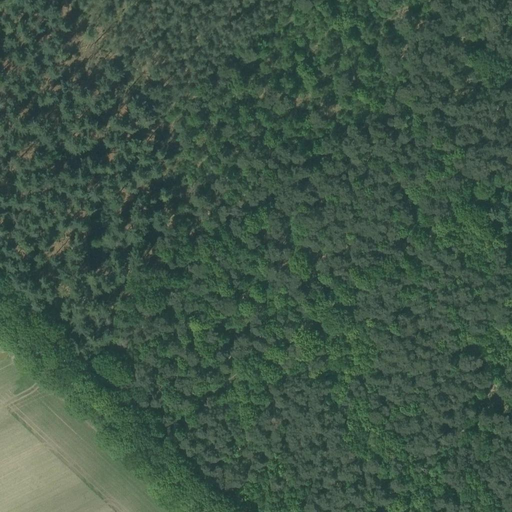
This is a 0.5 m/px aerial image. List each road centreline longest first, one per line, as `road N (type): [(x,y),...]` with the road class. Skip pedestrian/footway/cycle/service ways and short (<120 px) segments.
road 1 (track): [(511,246),(330,0)]
road 2 (track): [(220,511),(0,305)]
